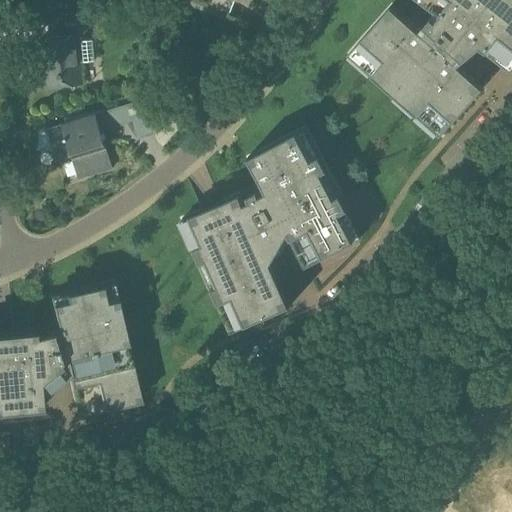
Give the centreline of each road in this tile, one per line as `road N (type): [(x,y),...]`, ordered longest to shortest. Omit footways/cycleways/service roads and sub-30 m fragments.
road 1 (residential): [(0,455),(199,407),(330,309),(511,106)]
road 2 (residential): [(10,273),(154,191),(236,112),(320,0)]
road 3 (residential): [(424,511),(511,383)]
